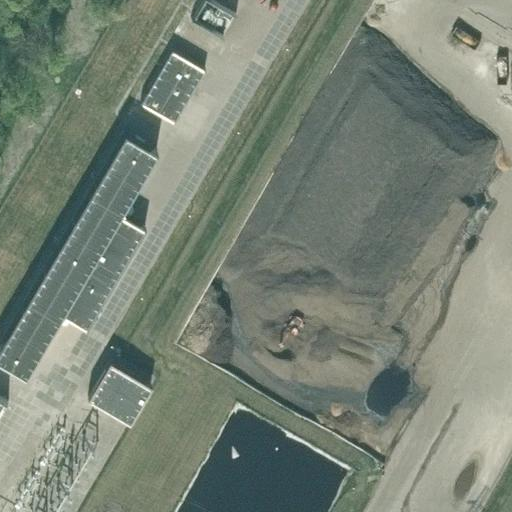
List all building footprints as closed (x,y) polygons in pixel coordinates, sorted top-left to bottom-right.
[(227,3),(220,16),(238,25),(244,12),(227,3)] [(173,120),(204,67),(171,47),(140,101),(173,120)] [(0,337),(0,358),(23,372),(60,310),(85,325),(144,224),(119,210),(155,148),(123,128),(0,337)] [(128,419),(150,382),(109,358),(87,395),(128,419)] [(0,393),(0,430),(19,395),(4,387),(0,393)]
